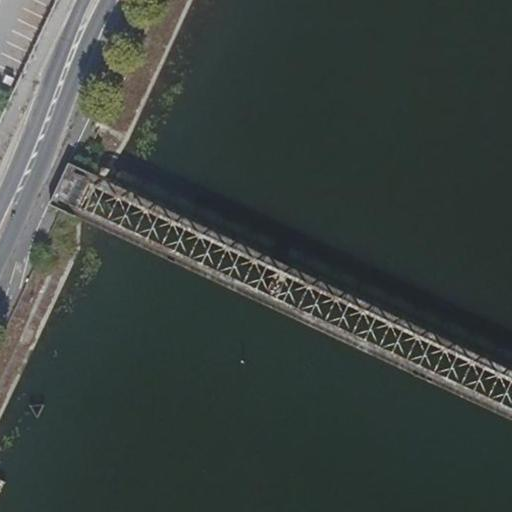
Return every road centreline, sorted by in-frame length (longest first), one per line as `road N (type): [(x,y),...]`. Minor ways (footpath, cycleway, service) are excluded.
road 1 (secondary): [(0,251),(108,0)]
road 2 (secondary): [(84,0),(0,199)]
